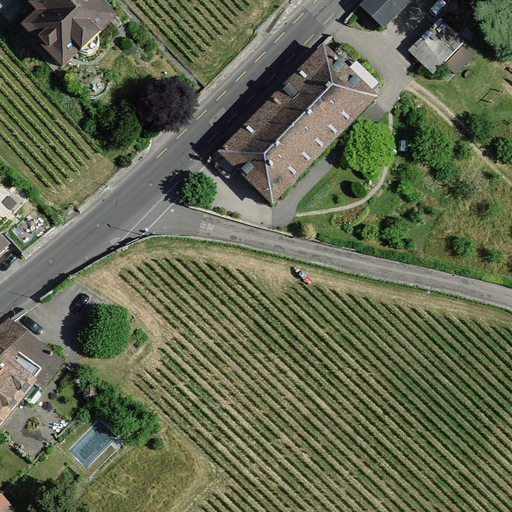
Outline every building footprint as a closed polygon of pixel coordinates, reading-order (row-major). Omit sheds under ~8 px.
[(98,0),(30,0),(15,14),(60,64),(113,16),(98,0)] [(370,0),(363,8),(382,26),(406,0),(370,0)] [(410,51),(434,74),(465,42),(441,19),(410,51)] [(323,52),(216,163),(266,211),(373,99),(323,52)] [(148,121),(160,134),(181,115),(168,102),(148,121)] [(12,322),(0,332),(0,351),(35,380),(56,359),(12,322)] [(0,351),(0,427),(41,385),(35,380),(0,351)]
